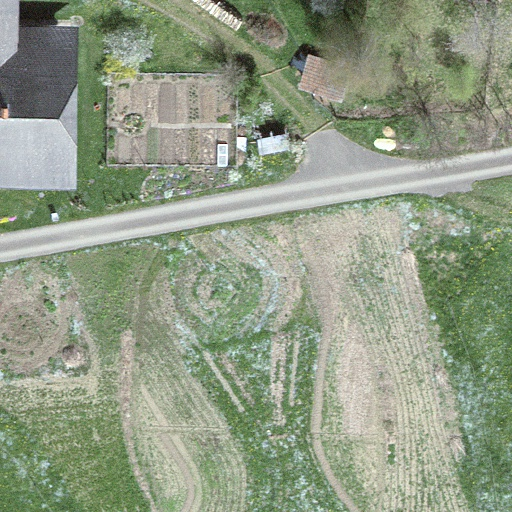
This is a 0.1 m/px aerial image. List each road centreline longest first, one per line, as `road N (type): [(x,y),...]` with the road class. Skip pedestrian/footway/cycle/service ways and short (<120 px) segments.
road 1 (track): [(0,242),(511,151)]
road 2 (track): [(171,0),(280,81),(362,182)]
